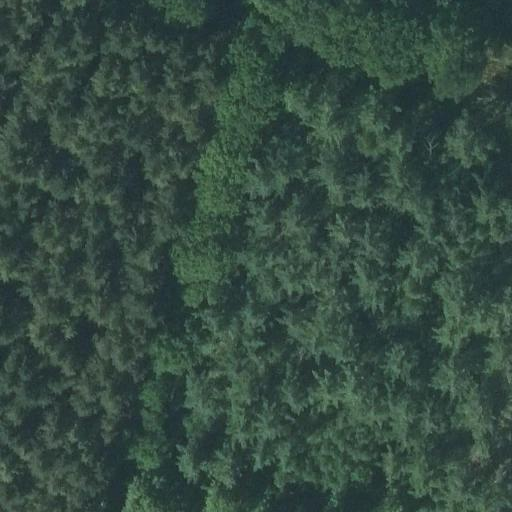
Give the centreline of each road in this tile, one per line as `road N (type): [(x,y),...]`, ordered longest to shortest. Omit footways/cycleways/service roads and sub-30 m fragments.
road 1 (track): [(136,511),(179,347),(249,0)]
road 2 (track): [(0,116),(44,0)]
